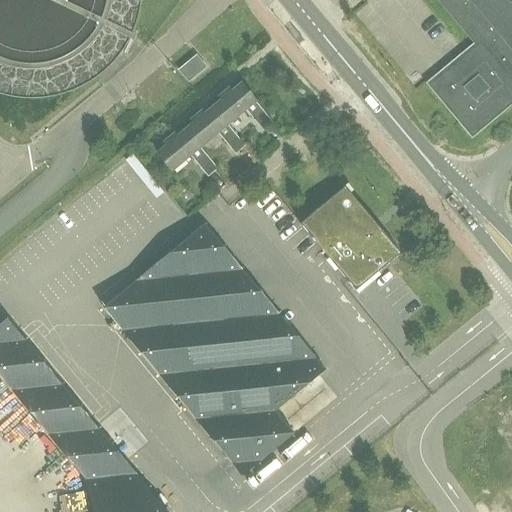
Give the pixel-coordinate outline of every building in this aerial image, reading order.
[(511,0),(436,0),(475,46),(430,84),(472,134),(511,101),(511,0)] [(196,56),(179,70),(188,81),(205,67),(196,56)] [(223,101),(214,108),(226,124),(245,109),(263,131),(273,123),(242,85),(232,93),(229,90),(220,98),(223,101)] [(195,124),(186,131),(199,147),(217,132),(235,154),(245,146),(226,124),(214,108),(205,116),(202,112),(192,120),(195,124)] [(168,146),(158,154),(171,170),(190,154),(208,177),(217,169),(199,147),(186,131),(177,139),(174,135),(165,143),(168,146)] [(387,238),(375,223),(344,186),(299,224),(355,291),(400,253),(387,238)] [(116,451),(7,319),(0,324),(0,377),(84,478),(92,511),(167,511),(116,451)] [(288,326),(287,323),(185,408),(187,410),(188,409),(199,421),(197,423),(199,425),(200,424),(211,436),(209,438),(211,440),(213,438),(223,451),(221,452),(226,458),(228,457),(238,470),(237,471),(242,477),(294,434),(289,428),(288,429),(277,416),(278,415),(275,411),(325,370),(323,368),(322,369),(311,357),(313,355),(311,353),(309,354),(299,342),(301,340),(299,338),(297,340),(287,327),(288,326)]
